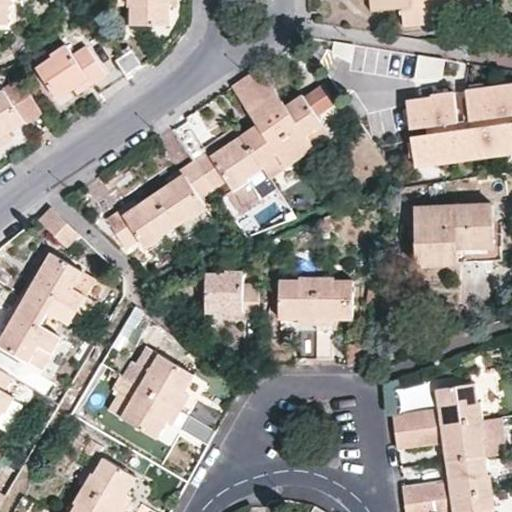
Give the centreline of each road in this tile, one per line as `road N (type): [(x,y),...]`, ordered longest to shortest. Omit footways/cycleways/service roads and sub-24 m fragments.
road 1 (residential): [(219,0),(220,27),(203,65),(0,215)]
road 2 (residential): [(204,511),(233,490),(283,476),(326,481),(365,511)]
